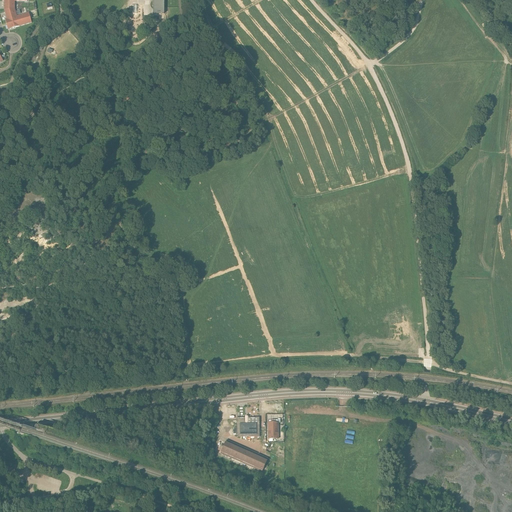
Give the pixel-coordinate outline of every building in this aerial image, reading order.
[(28,0),(2,0),(3,1),(4,1),(4,10),(6,18),(5,19),(8,30),(34,22),(31,12),(17,16),(15,8),(15,1),(29,0),(28,0)] [(164,0),(153,0),(154,3),(154,14),(165,13),(164,0)] [(263,422),(240,423),(240,434),(242,437),(263,436),(263,422)] [(268,439),(278,439),(278,435),(278,423),(268,423),(268,439)] [(353,444),(354,435),(346,435),(346,443),(353,444)] [(270,460),(229,442),(227,445),(230,446),(229,450),(226,449),(224,453),(265,472),(270,460)]
